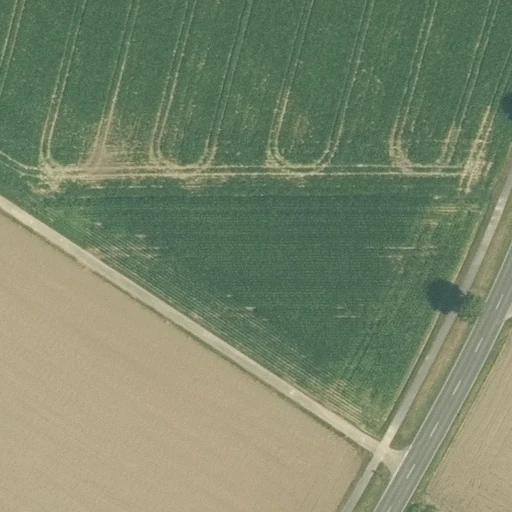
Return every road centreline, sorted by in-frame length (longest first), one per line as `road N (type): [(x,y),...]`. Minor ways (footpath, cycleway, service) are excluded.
road 1 (track): [(0,201),(410,472)]
road 2 (secondary): [(388,511),(511,273)]
